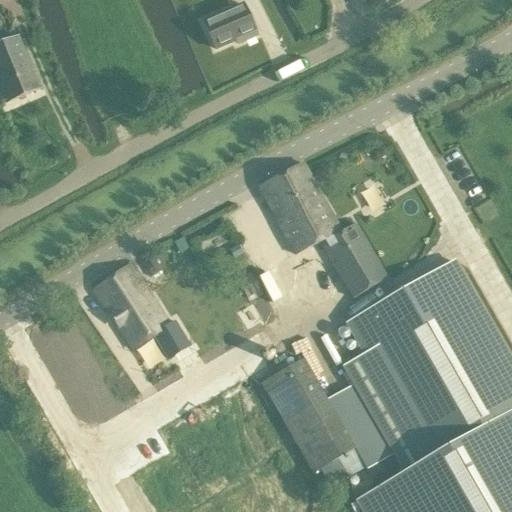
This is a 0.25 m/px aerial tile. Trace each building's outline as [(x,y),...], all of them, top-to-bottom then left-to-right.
[(255,36),(242,6),(202,25),(214,50),(240,38),(242,42),(255,36)] [(0,88),(6,104),(39,90),(18,38),(0,45),(0,88)] [(341,230),(306,163),(259,187),(296,255),(320,243),(353,297),(386,277),(355,222),(341,230)] [(182,239),(174,243),(179,254),(188,249),(182,239)] [(239,246),(231,250),(235,258),(243,254),(239,246)] [(150,278),(161,272),(152,258),(142,265),(150,278)] [(366,356),(342,370),(403,477),(511,414),(511,364),(453,263),(403,292),(348,324),(366,356)] [(178,374),(200,362),(176,322),(169,327),(131,265),(94,291),(132,350),(155,336),(171,362),(168,364),(174,375),(177,373),(178,374)] [(252,274),(238,281),(247,298),(261,291),(252,274)] [(332,306),(332,305),(332,300),(331,296),(328,290),(326,287),(323,284),(317,281),(308,279),(304,279),(297,280),(290,284),(285,289),(283,293),(281,298),(280,303),(280,309),(281,313),(284,319),(287,323),(294,328),(300,330),(304,331),(308,331),(315,330),(323,325),(327,321),(330,317),(331,312),(332,306)] [(127,441),(102,455),(136,511),(323,511),(353,486),(383,469),(338,385),(296,410),(339,480),(317,495),(306,501),(263,438),(241,399),(211,418),(199,399),(127,441)] [(364,511),(511,511),(511,414),(403,477),(359,503),(364,511)]
